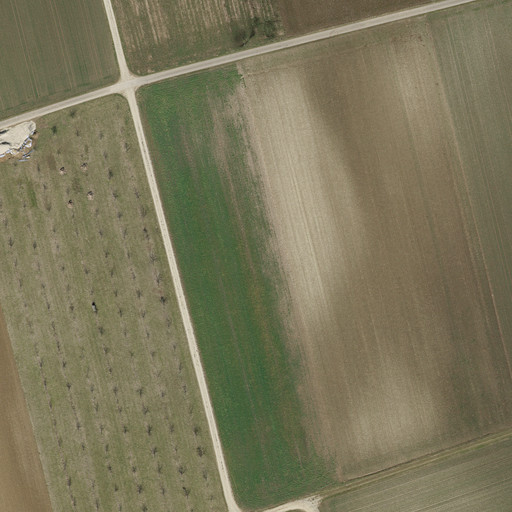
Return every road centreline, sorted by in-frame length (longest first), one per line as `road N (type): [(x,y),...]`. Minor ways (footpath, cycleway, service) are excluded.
road 1 (track): [(0,125),(128,84),(462,0)]
road 2 (track): [(128,84),(238,511)]
road 3 (track): [(297,504),(511,431)]
